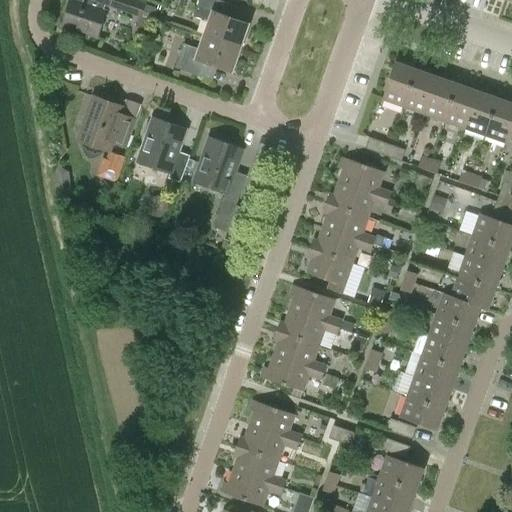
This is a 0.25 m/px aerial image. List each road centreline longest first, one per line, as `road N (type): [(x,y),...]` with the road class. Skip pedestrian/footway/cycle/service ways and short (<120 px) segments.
road 1 (residential): [(186,511),(312,140)]
road 2 (residential): [(38,0),(37,31),(56,52),(256,120)]
road 3 (residential): [(437,511),(495,342),(511,329)]
road 4 (residential): [(312,140),(362,0)]
road 5 (residential): [(511,43),(387,0)]
road 6 (residential): [(256,120),(298,0)]
